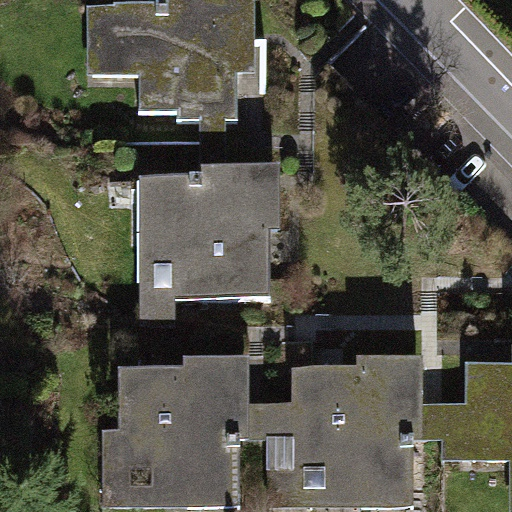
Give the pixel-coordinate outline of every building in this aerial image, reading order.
[(217,0),(152,1),(153,18),(89,19),(90,92),(133,91),(134,133),(229,131),(228,84),(247,84),(245,0),(217,0)] [(275,179),(127,181),(130,338),(172,337),(172,316),(277,314),(275,179)] [(416,362),(287,366),(291,511),(393,511),(421,511),(420,446),(419,407),(416,362)] [(511,511),(511,363),(462,365),(463,406),(432,407),(419,407),(420,446),(442,446),(443,468),(505,466),(506,511),(511,511)] [(245,511),(245,370),(113,370),(113,511),(245,511)]
